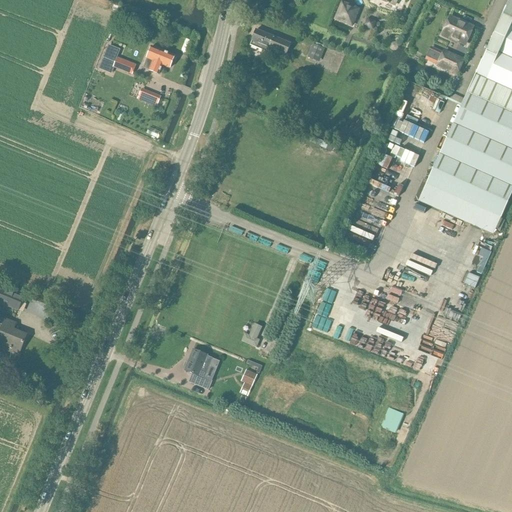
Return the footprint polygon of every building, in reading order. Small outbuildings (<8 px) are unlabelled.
[(342,4),(335,20),(351,26),(358,10),(345,5),(346,0),(341,0),(341,3),(342,4)] [(511,0),(510,0),(419,203),(493,236),(511,194),(511,0)] [(465,47),(475,26),(450,15),(440,37),(457,45),(458,44),(465,47)] [(286,55),(291,44),(256,30),(251,41),(252,41),(249,46),(267,54),(270,49),(286,55)] [(392,43),(389,46),(390,49),(392,51),(396,51),(398,48),(398,45),(395,43),(392,43)] [(313,45),(307,58),(316,62),(322,48),(315,46),(313,45)] [(150,47),(142,68),(144,69),(149,71),(150,71),(159,74),(160,72),(162,65),(162,64),(163,65),(170,67),(174,57),(174,56),(152,48),(150,47)] [(434,48),(428,62),(439,67),(442,69),(453,73),(455,74),(457,75),(458,74),(463,61),(445,53),(435,48),(434,48)] [(105,53),(98,69),(110,73),(113,67),(132,75),(134,70),(136,65),(127,61),(117,57),(105,53)] [(155,94),(151,105),(157,107),(161,97),(155,94)] [(483,258),(476,273),(481,275),(491,253),(481,248),(478,256),(483,258)] [(0,288),(0,304),(18,312),(24,298),(0,288)] [(202,293),(200,299),(211,304),(214,297),(202,293)] [(0,348),(19,355),(26,335),(14,330),(17,323),(1,317),(0,318),(0,348)] [(262,329),(254,326),(249,337),(245,335),(242,342),(257,348),(260,341),(257,340),(262,329)] [(186,363),(183,369),(185,370),(184,371),(192,374),(188,383),(208,391),(209,388),(212,382),(220,362),(207,356),(193,350),(187,364),(186,363)] [(252,387),(257,375),(246,370),(241,382),(244,384),(252,387)]
